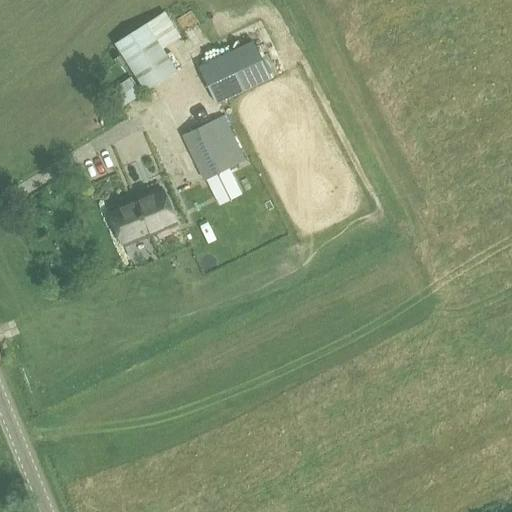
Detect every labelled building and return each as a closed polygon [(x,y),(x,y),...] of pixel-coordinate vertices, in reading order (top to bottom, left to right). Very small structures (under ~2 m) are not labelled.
[(179,37),(163,13),(116,43),(147,91),(177,71),(162,48),(179,37)] [(254,42),(199,68),(217,104),(271,78),(254,42)] [(112,90),(122,106),(142,93),(132,77),(112,90)] [(215,120),(183,137),(205,181),(236,165),(215,120)] [(263,161),(216,181),(230,216),(277,196),(263,161)] [(87,244),(98,193),(74,188),(63,239),(87,244)] [(146,194),(147,197),(136,201),(150,234),(176,223),(162,188),(146,194)] [(125,203),(109,210),(124,245),(150,234),(136,201),(126,206),(125,203)]
